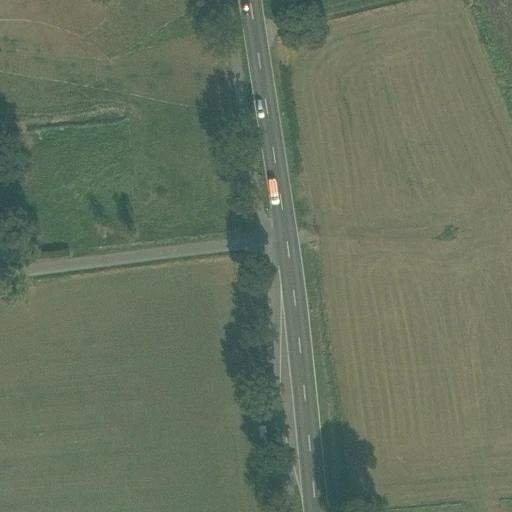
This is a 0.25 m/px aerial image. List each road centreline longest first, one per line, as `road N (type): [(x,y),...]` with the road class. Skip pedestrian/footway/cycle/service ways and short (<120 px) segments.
road 1 (residential): [(0,266),(285,236)]
road 2 (secondary): [(315,511),(285,236)]
road 3 (secondary): [(285,236),(249,0)]
road 4 (track): [(384,0),(254,31)]
